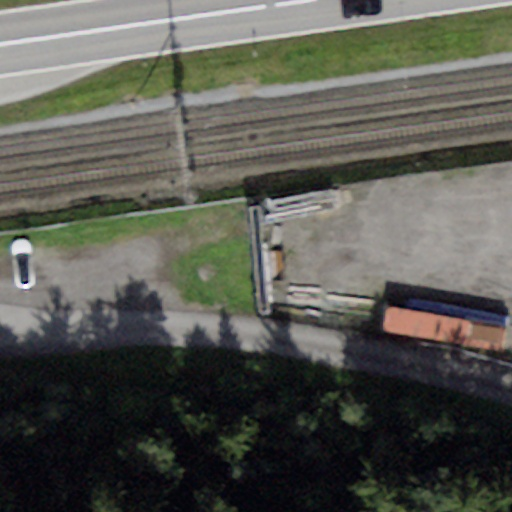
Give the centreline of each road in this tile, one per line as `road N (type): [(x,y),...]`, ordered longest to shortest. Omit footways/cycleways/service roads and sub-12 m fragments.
road 1 (track): [(511,390),(242,331),(0,321)]
road 2 (primary): [(309,0),(0,43)]
